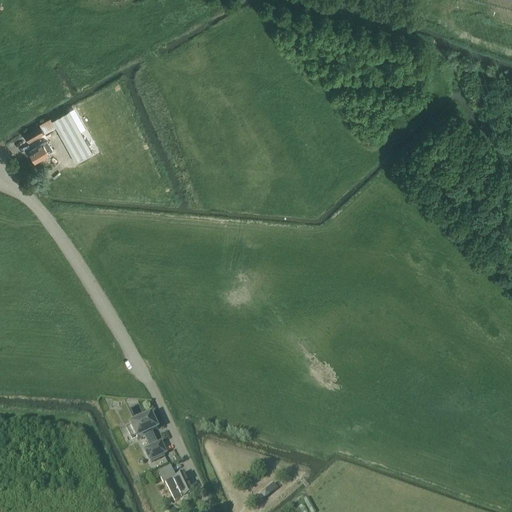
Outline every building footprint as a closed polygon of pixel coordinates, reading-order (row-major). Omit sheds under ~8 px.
[(75,162),(93,153),(69,111),(52,120),(51,118),(40,124),(41,126),(25,135),(29,142),(56,127),(75,162)] [(47,141),(43,144),(30,152),(30,153),(30,155),(32,158),(34,158),(37,163),(50,155),(49,153),(53,151),(47,141)] [(150,433),(157,429),(150,415),(144,418),(143,416),(135,420),(136,422),(130,425),(130,427),(126,429),(131,439),(135,437),(136,439),(143,436),(149,449),(144,451),(149,462),(165,454),(160,444),(156,446),(150,433)] [(170,467),(157,472),(160,479),(169,474),(173,473),(170,467)] [(169,474),(160,479),(163,485),(165,484),(174,503),(193,493),(184,474),(172,480),(169,474)]
